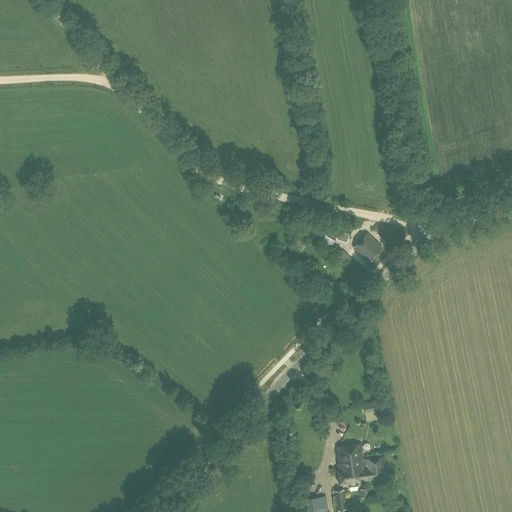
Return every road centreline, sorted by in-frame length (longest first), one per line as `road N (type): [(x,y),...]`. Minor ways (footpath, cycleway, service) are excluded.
road 1 (track): [(424,226),(213,180),(111,77),(0,81)]
road 2 (tertiary): [(155,511),(428,238)]
road 3 (unclassified): [(428,238),(383,0)]
